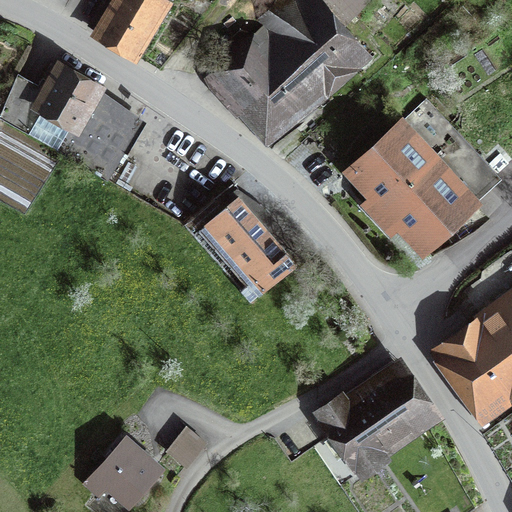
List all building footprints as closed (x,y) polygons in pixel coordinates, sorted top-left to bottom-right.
[(102,0),(89,25),(100,31),(117,0),(102,0)] [(117,0),(100,31),(99,33),(134,54),(164,4),(164,3),(165,0),(117,0)] [(276,0),(259,19),(280,35),(267,47),(262,41),(218,81),(244,110),(344,24),(368,0),(276,0)] [(353,58),(360,67),(372,57),(344,24),(244,110),(269,139),(289,122),(285,118),(353,58)] [(101,85),(61,63),(45,92),(37,105),(42,108),(77,127),(95,94),(101,85)] [(17,76),(0,116),(0,117),(28,133),(42,108),(37,105),(45,92),(17,76)] [(95,94),(77,127),(73,125),(57,152),(108,181),(139,125),(119,114),(121,109),(95,94)] [(496,173),(426,98),(406,116),(476,192),(496,173)] [(373,193),(363,202),(392,234),(403,224),(425,248),(474,203),(469,198),(476,192),(406,116),(350,168),(373,193)] [(206,224),(254,279),(241,290),(250,301),(295,262),(285,250),(238,196),(206,224)] [(511,292),(481,315),(487,323),(444,353),(486,411),(510,393),(511,397),(511,292)] [(429,414),(411,388),(403,377),(397,368),(347,403),(343,397),(321,412),(362,470),(383,456),(379,449),(429,414)] [(204,441),(187,427),(168,451),(186,465),(204,441)] [(108,482),(129,501),(153,473),(158,468),(148,458),(127,440),(97,473),(108,482)]
